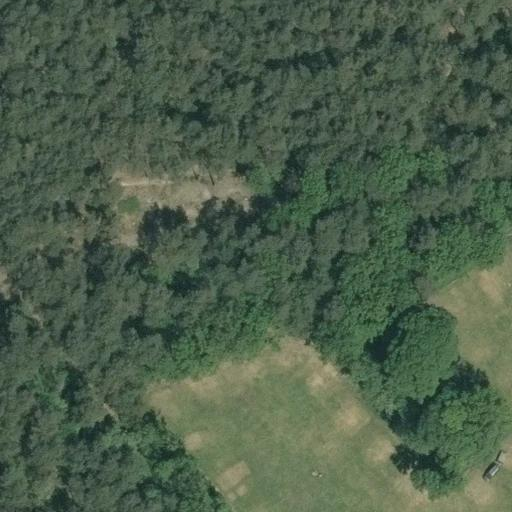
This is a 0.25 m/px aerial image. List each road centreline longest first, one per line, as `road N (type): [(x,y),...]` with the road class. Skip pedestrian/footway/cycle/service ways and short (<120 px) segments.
road 1 (track): [(0,280),(342,192),(511,177)]
road 2 (unknown): [(469,0),(449,47),(448,140),(308,199)]
road 3 (track): [(186,511),(99,401),(25,277)]
